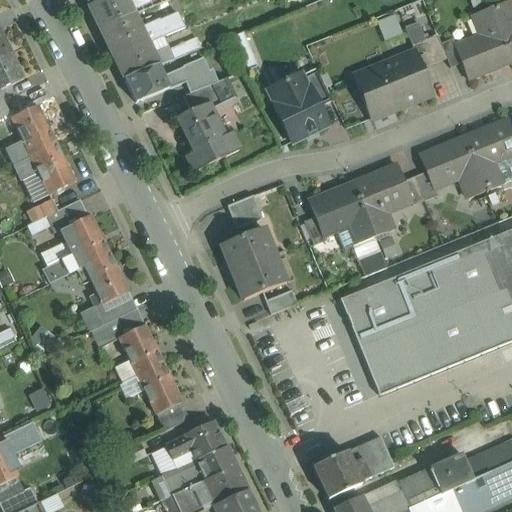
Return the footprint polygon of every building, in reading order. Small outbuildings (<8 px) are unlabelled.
[(124,0),(106,0),(88,7),(99,30),(133,17),(124,0)] [(511,12),(508,3),(490,10),(511,63),(511,12)] [(454,47),(453,48),(459,65),(466,82),(511,63),(490,10),(472,17),(480,37),(454,47)] [(385,41),(404,34),(396,15),(377,22),(385,41)] [(133,17),(99,30),(113,58),(147,45),(133,17)] [(177,17),(159,24),(165,37),(183,29),(177,17)] [(414,45),(426,41),(419,23),(407,28),(414,45)] [(0,60),(11,55),(0,31),(0,60)] [(436,36),(411,46),(414,54),(415,53),(422,70),(446,61),(440,45),(436,36)] [(451,40),(440,45),(446,61),(450,69),(459,65),(453,48),(454,47),(451,40)] [(147,45),(113,58),(124,80),(157,67),(151,54),(147,45)] [(167,48),(151,54),(157,67),(172,61),(167,48)] [(414,54),(353,79),(370,121),(432,95),(422,70),(415,53),(414,54)] [(11,55),(0,60),(0,91),(24,80),(11,55)] [(199,61),(180,69),(187,82),(205,75),(199,61)] [(157,67),(124,80),(135,103),(168,90),(162,76),(157,67)] [(187,82),(180,69),(162,76),(168,90),(187,82)] [(332,103),(316,70),(301,78),(307,89),(309,88),(319,109),(332,103)] [(205,75),(187,82),(192,94),(211,86),(216,84),(211,73),(205,75)] [(300,75),(267,91),(274,105),(272,106),(290,145),(328,126),(319,109),(309,88),(307,89),(301,78),(300,75)] [(192,94),(183,97),(190,113),(208,104),(212,112),(222,107),(211,86),(192,94)] [(3,104),(0,104),(0,121),(9,117),(3,104)] [(212,112),(208,104),(190,113),(176,120),(198,163),(190,167),(194,174),(239,151),(231,134),(224,137),(212,112)] [(56,146),(37,107),(11,120),(22,144),(29,159),(56,146)] [(511,131),(508,121),(463,139),(485,193),(511,181),(511,175),(510,170),(511,168),(511,131)] [(463,139),(419,158),(425,174),(432,191),(433,190),(458,180),(467,200),(485,193),(463,139)] [(22,144),(5,153),(12,167),(29,159),(22,144)] [(56,146),(29,159),(48,197),(74,184),(56,146)] [(397,167),(352,185),(374,238),(392,231),(384,210),(409,200),(410,200),(403,183),(397,167)] [(425,174),(414,178),(424,202),(436,197),(433,190),(432,191),(425,174)] [(424,202),(414,178),(403,183),(410,200),(409,200),(412,207),(424,202)] [(352,185),(308,203),(314,219),(323,240),(325,239),(349,229),(355,246),(374,238),(352,185)] [(252,197),(226,208),(236,231),(262,220),(252,197)] [(49,202),(25,214),(30,226),(40,221),(55,214),(49,202)] [(80,202),(56,214),(62,226),(86,214),(80,202)] [(91,218),(64,231),(70,243),(83,268),(109,256),(91,218)] [(314,219),(303,224),(313,248),(326,243),(325,239),(323,240),(314,219)] [(30,226),(27,228),(31,235),(44,229),(40,221),(30,226)] [(262,230),(221,246),(232,274),(273,257),(262,230)] [(511,231),(339,302),(378,398),(511,343),(511,231)] [(66,243),(41,255),(54,283),(83,268),(70,243),(67,244),(66,243)] [(109,256),(83,268),(101,306),(101,307),(102,307),(128,294),(109,256)] [(273,257),(232,274),(243,302),(284,285),(273,257)] [(291,292),(265,303),(270,316),(296,306),(291,292)] [(128,294),(102,307),(101,307),(95,309),(104,326),(135,311),(136,311),(128,294)] [(96,297),(90,300),(94,309),(101,306),(96,297)] [(104,326),(90,333),(99,350),(118,340),(143,327),(135,311),(104,326)] [(143,327),(118,340),(136,378),(163,365),(144,327),(143,327)] [(9,330),(0,334),(0,350),(16,343),(9,330)] [(163,365),(136,378),(155,416),(180,403),(181,403),(163,365)] [(180,403),(155,416),(163,433),(189,421),(180,403)] [(213,424),(184,438),(184,439),(166,448),(177,471),(196,463),(225,449),(213,424)] [(30,425),(13,434),(21,451),(38,443),(30,425)] [(17,480),(25,497),(33,493),(40,490),(21,451),(13,434),(0,439),(0,441),(18,479),(17,480)] [(379,440),(312,470),(327,502),(361,487),(360,485),(393,470),(380,439),(379,439),(379,440)] [(0,441),(0,488),(17,480),(18,479),(0,441)] [(511,441),(464,463),(473,482),(511,464),(511,441)] [(140,445),(115,458),(121,469),(146,457),(140,445)] [(225,449),(196,463),(199,470),(205,483),(235,469),(225,449)] [(461,457),(398,485),(402,494),(409,510),(473,482),(464,463),(461,457)] [(177,471),(174,473),(176,477),(182,475),(183,477),(199,470),(196,463),(177,471)] [(409,510),(408,511),(479,511),(511,497),(511,464),(473,482),(409,510)] [(205,483),(203,484),(215,508),(247,494),(235,469),(205,483)] [(199,470),(183,477),(182,475),(176,477),(164,483),(171,499),(203,484),(205,483),(199,470)] [(17,480),(0,488),(0,505),(3,511),(23,511),(39,505),(33,493),(25,497),(17,480)] [(164,483),(146,491),(153,507),(171,499),(164,483)] [(203,484),(171,499),(177,511),(205,511),(215,508),(203,484)] [(255,511),(247,494),(215,508),(216,511),(255,511)] [(402,494),(383,503),(387,511),(405,511),(408,511),(409,510),(402,494)] [(361,497),(333,511),(332,511),(368,511),(367,510),(361,497)] [(387,511),(383,503),(367,510),(368,511),(387,511)]
